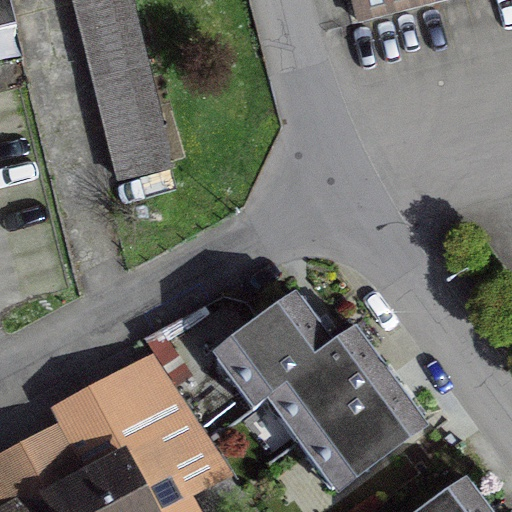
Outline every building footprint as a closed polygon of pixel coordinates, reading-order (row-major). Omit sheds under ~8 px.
[(0,0),(0,36),(13,33),(4,0),(0,0)] [(167,172),(125,0),(89,0),(72,4),(116,185),(167,172)] [(444,4),(443,0),(348,0),(355,26),(444,4)] [(249,414),(266,401),(282,422),(278,426),(293,446),(311,470),(318,464),(336,489),(421,425),(400,397),(385,376),(372,360),(353,335),(333,350),(317,330),(298,305),(218,365),(236,388),(232,392),(249,414)] [(0,488),(0,497),(7,511),(184,511),(145,438),(142,439),(147,450),(80,486),(58,446),(42,441),(10,458),(0,488)] [(483,511),(463,484),(424,511),(483,511)]
